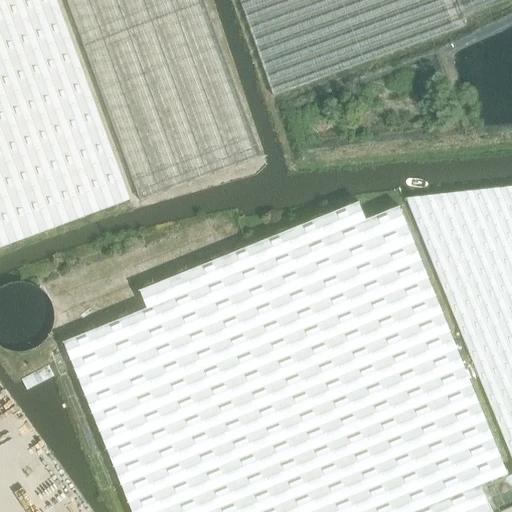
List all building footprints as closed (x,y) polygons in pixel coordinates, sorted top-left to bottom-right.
[(0,0),(0,247),(17,239),(77,217),(127,199),(53,0),(0,0)] [(65,0),(140,201),(200,179),(260,157),(211,20),(202,0),(65,0)] [(240,0),(255,45),(273,95),(466,24),(462,16),(505,0),(240,0)] [(511,501),(511,187),(405,198),(511,460),(511,475),(482,488),(491,511),(511,501)] [(490,511),(480,487),(507,476),(399,208),(365,221),(358,204),(140,292),(147,310),(64,343),(131,511),(490,511)]
